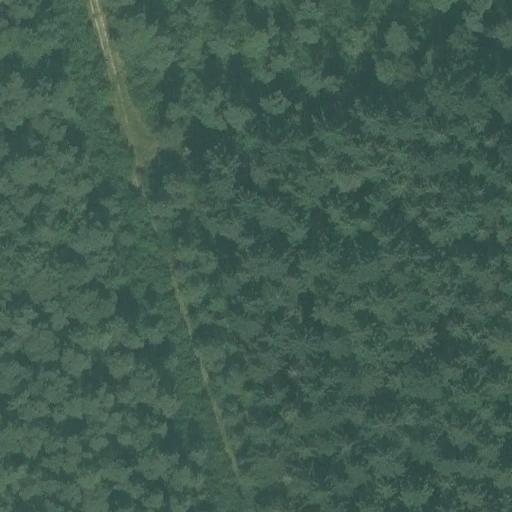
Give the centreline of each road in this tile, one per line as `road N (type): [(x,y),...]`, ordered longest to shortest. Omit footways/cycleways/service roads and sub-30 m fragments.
road 1 (track): [(246,511),(89,0)]
road 2 (track): [(141,150),(511,28)]
